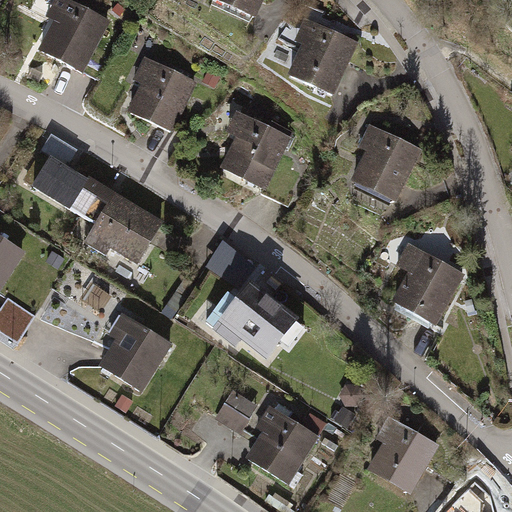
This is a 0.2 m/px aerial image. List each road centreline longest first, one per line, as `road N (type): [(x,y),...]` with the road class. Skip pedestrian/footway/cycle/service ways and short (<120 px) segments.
road 1 (residential): [(0,91),(182,190),(296,272),(511,459)]
road 2 (residential): [(511,267),(477,151),(429,58),(383,0)]
road 3 (secondary): [(215,511),(0,374)]
